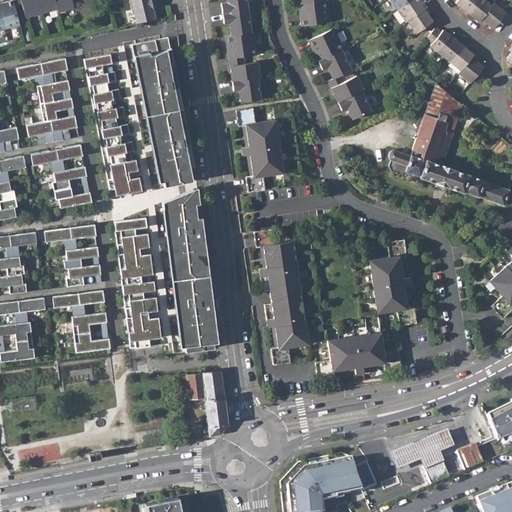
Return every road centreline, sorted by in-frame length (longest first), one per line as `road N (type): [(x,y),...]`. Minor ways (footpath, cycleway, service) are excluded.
road 1 (residential): [(273,0),(282,45),(313,105),(328,175),(346,198),(440,244),(465,382)]
road 2 (residential): [(259,439),(239,389),(193,0)]
road 3 (tertiary): [(0,499),(182,463),(236,467)]
road 4 (tertiary): [(465,382),(276,414),(259,439)]
road 5 (tertiary): [(259,439),(288,441),(392,418),(465,382)]
